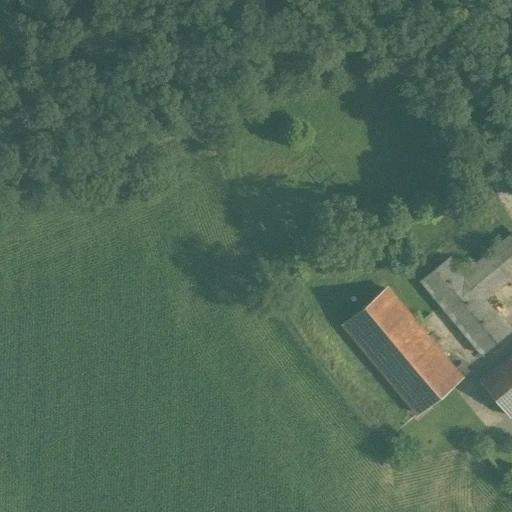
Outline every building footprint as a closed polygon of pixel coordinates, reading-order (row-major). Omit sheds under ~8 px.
[(461,275),(447,258),(418,282),(439,307),(481,356),(509,332),(481,300),(511,273),(511,239),(508,236),(461,275)] [(417,326),(387,289),(344,325),(384,374),(428,338),(417,325),(417,326)] [(428,338),(384,374),(417,415),(461,378),(454,369),(428,338)] [(511,353),(484,377),(511,410),(511,408),(511,353)] [(454,369),(461,378),(469,372),(462,363),(454,369)]
